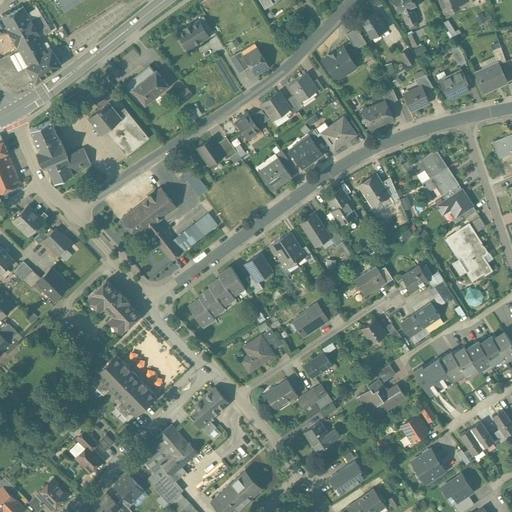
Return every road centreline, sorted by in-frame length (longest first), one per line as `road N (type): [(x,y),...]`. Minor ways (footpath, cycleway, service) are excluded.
road 1 (residential): [(466,118),(374,146),(328,171),(150,301)]
road 2 (residential): [(358,0),(305,57),(67,216)]
road 3 (residential): [(72,507),(213,368)]
road 4 (primary): [(166,0),(8,116)]
road 5 (residential): [(237,395),(396,287)]
road 6 (residential): [(466,118),(511,255)]
road 7 (residential): [(511,296),(399,362)]
